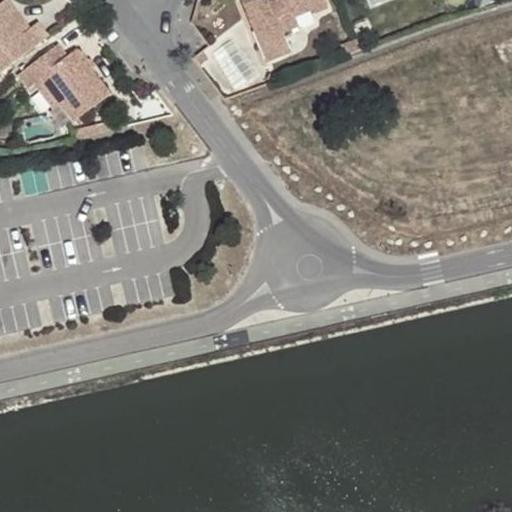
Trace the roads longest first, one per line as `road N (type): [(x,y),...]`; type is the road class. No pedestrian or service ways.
road 1 (unclassified): [(226,316),(0,368)]
road 2 (residential): [(133,8),(161,64),(263,197)]
